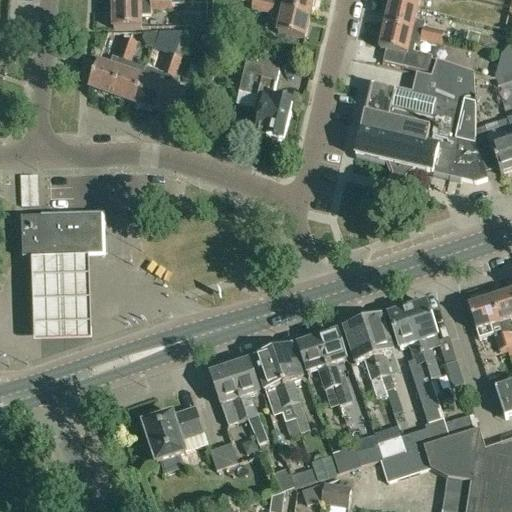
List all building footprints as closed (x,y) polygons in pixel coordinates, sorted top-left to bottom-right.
[(315,0),(275,0),(275,3),(265,0),(254,0),(253,4),(284,12),(311,18),(315,0)] [(444,0),(452,2),(452,0),(393,0),(392,5),(418,11),(420,0),(425,0),(430,1),(430,0),(444,0)] [(306,41),(311,18),(284,12),(253,4),(251,11),(272,17),(271,20),(282,23),(279,35),(306,41)] [(172,12),(172,5),(114,6),(114,30),(142,30),(142,18),(152,17),(152,13),(172,12)] [(392,5),(387,28),(443,42),(445,33),(424,28),(425,24),(416,22),(418,11),(392,5)] [(441,47),(443,42),(387,28),(381,51),(388,52),(385,64),(424,73),(429,73),(432,56),(415,52),(416,46),(419,47),(420,42),(441,47)] [(215,48),(226,51),(230,53),(236,36),(221,31),(215,48)] [(90,91),(111,98),(131,43),(124,40),(117,60),(113,59),(110,68),(99,64),(90,91)] [(111,98),(133,106),(143,79),(132,75),(135,66),(131,65),(138,45),(131,43),(111,98)] [(133,106),(155,113),(175,59),(179,47),(172,45),(162,74),(146,69),(143,79),(133,106)] [(175,59),(155,113),(179,122),(188,95),(176,91),(179,82),(175,81),(182,61),(175,59)] [(294,105),(273,100),(279,71),(246,63),(239,93),(259,98),(256,112),(262,113),(257,135),(270,139),(272,143),(278,144),(282,141),(285,142),(294,105)] [(477,130),(473,75),(440,64),(434,81),(421,78),(416,97),(372,87),(364,122),(356,157),(357,158),(357,157),(395,166),(393,174),(406,177),(408,169),(427,173),(427,174),(434,176),(434,175),(449,178),(449,179),(450,179),(450,178),(477,185),(488,181),(486,178),(485,174),(479,161),(478,139),(477,130)] [(497,124),(477,130),(478,139),(479,161),(485,174),(498,169),(501,177),(511,173),(511,134),(507,120),(497,124)] [(39,208),(38,177),(21,178),(22,208),(39,208)] [(42,219),(22,220),(22,231),(23,260),(34,260),(43,259),(85,258),(103,257),(102,226),(102,218),(98,218),(42,220),(42,219)] [(43,259),(34,260),(36,298),(38,344),(89,342),(87,297),(85,258),(43,259)] [(511,324),(511,322),(511,321),(511,293),(500,298),(499,294),(490,297),(499,325),(503,336),(507,347),(510,356),(510,358),(511,357),(511,335),(511,334),(511,333),(511,324)] [(499,325),(490,297),(481,300),(482,304),(468,308),(480,342),(495,337),(495,338),(494,338),(498,350),(500,349),(503,358),(510,356),(507,347),(503,336),(499,325)] [(426,305),(408,311),(432,384),(440,381),(431,352),(428,343),(436,340),(437,339),(426,305)] [(444,422),(432,384),(408,311),(389,317),(395,336),(400,351),(410,348),(415,363),(407,365),(427,427),(425,428),(427,433),(425,433),(430,447),(431,449),(450,442),(444,422)] [(393,353),(382,320),(363,326),(381,380),(387,399),(389,404),(398,401),(383,356),(393,353)] [(363,326),(359,327),(345,332),(356,365),(366,362),(379,402),(387,399),(381,380),(363,326)] [(347,363),(342,350),(337,335),(318,341),(342,412),(351,409),(336,366),(347,363)] [(437,343),(439,349),(445,367),(457,364),(449,339),(437,343)] [(342,412),(318,341),(298,348),(308,375),(319,372),(332,410),(339,408),(341,412),(342,412)] [(298,364),(293,349),(273,356),(291,408),(295,420),(301,436),(310,433),(293,383),(303,380),(298,364)] [(291,408),(273,356),(255,362),(260,377),(265,393),(266,393),(273,416),(281,413),(285,424),(295,420),(291,408)] [(260,396),(249,364),(229,370),(248,423),(259,448),(268,443),(259,418),(257,418),(251,399),(260,396)] [(229,370),(211,376),(229,429),(248,423),(229,370)] [(511,385),(498,390),(508,421),(511,419),(511,385)] [(165,477),(173,474),(184,470),(180,458),(187,456),(183,444),(204,436),(196,410),(174,418),(173,415),(143,425),(157,466),(161,464),(165,477)] [(296,422),(285,426),(289,438),(300,435),(296,422)] [(472,497),(470,508),(469,511),(511,511),(511,444),(486,453),(481,437),(481,432),(450,442),(431,449),(427,450),(434,473),(447,480),(451,481),(474,485),(472,497)] [(430,447),(425,433),(403,441),(408,454),(430,447)] [(255,441),(242,445),(246,457),(259,452),(255,441)] [(385,462),(408,454),(403,441),(380,448),(385,462)] [(239,467),(232,446),(212,453),(219,474),(239,467)] [(380,448),(357,454),(362,469),(385,462),(380,448)] [(362,469),(357,454),(356,455),(355,449),(333,456),(340,476),(362,469)] [(422,477),(434,473),(427,450),(414,454),(422,477)] [(412,480),(422,477),(414,454),(408,456),(404,457),(412,480)] [(402,483),(412,480),(404,457),(395,460),(402,483)] [(331,458),(312,465),(318,484),(338,477),(331,458)] [(391,486),(402,483),(395,460),(384,463),(391,486)] [(283,494),(294,491),(291,481),(288,471),(274,477),(277,482),(283,494)] [(313,474),(291,481),(294,491),(295,490),(295,491),(317,484),(313,474)] [(449,494),(472,497),(474,485),(451,481),(449,494)] [(308,509),(323,502),(325,486),(324,485),(302,495),(308,509)] [(351,489),(325,486),(322,509),(349,511),(351,489)] [(447,505),(470,508),(472,497),(449,494),(447,505)]
